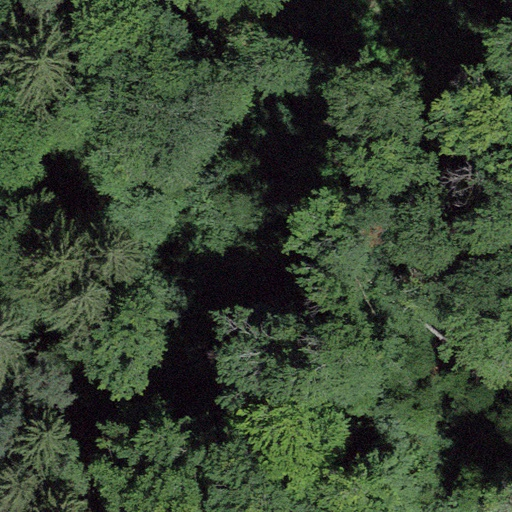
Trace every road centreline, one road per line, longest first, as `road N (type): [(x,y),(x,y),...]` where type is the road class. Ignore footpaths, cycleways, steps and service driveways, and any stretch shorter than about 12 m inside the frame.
road 1 (track): [(511,472),(353,418),(132,282),(29,176),(0,133)]
road 2 (track): [(305,0),(286,38),(296,95),(326,166),(407,261),(511,334)]
road 3 (track): [(511,103),(461,87),(380,0)]
